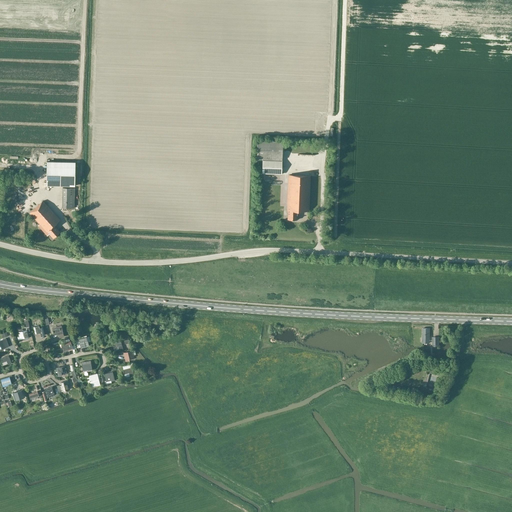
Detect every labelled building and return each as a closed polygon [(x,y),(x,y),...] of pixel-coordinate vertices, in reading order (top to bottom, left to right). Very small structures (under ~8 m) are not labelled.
[(257,159),(282,160),(283,141),(257,140),(257,159)] [(281,174),(282,161),(262,160),(262,173),(281,174)] [(75,162),(47,161),(46,185),(75,186),(75,162)] [(309,212),(310,175),(288,174),(287,211),(288,211),(288,220),(297,220),(297,211),(309,212)] [(63,188),(62,208),(74,208),(75,188),(63,188)] [(60,220),(43,201),(29,213),(30,213),(47,232),(45,233),(48,236),(50,234),(53,238),(60,232),(54,226),(60,220)] [(41,337),(45,336),(43,327),(40,327),(39,325),(33,327),(36,337),(41,335),(41,337)] [(60,337),(63,336),(61,327),(53,329),(54,335),(58,334),(59,335),(60,335),(60,337)] [(18,332),(19,336),(17,337),(18,340),(25,339),(29,338),(27,330),(23,331),(23,330),(22,329),(19,330),(18,331),(19,332),(18,332)] [(79,339),(78,335),(74,336),(76,342),(79,341),(79,344),(80,348),(89,346),(87,337),(79,339)] [(62,343),(63,348),(68,347),(69,350),(72,349),(71,344),(73,344),(72,339),(69,339),(70,341),(62,343)] [(112,343),(114,348),(118,347),(119,350),(123,349),(121,341),(112,343)] [(134,357),(133,355),(136,354),(134,349),(131,350),(123,352),(125,361),(129,360),(129,359),(134,357)] [(8,365),(12,363),(8,355),(0,358),(2,363),(7,361),(8,365)] [(83,371),(92,370),(90,361),(82,362),(83,371)] [(61,372),(66,371),(65,366),(57,368),(58,376),(62,376),(61,372)] [(130,377),(133,376),(131,367),(123,370),(125,377),(130,376),(130,377)] [(111,381),(115,380),(112,372),(104,374),(106,381),(111,380),(111,381)] [(92,387),(100,385),(97,373),(89,376),(92,387)] [(1,379),(3,387),(12,385),(10,377),(1,379)] [(59,383),(60,388),(61,390),(66,389),(66,390),(70,389),(68,381),(59,383)] [(44,389),(47,397),(55,394),(53,386),(44,389)] [(13,400),(15,404),(20,402),(19,399),(25,397),(23,392),(14,394),(16,399),(13,400)]
